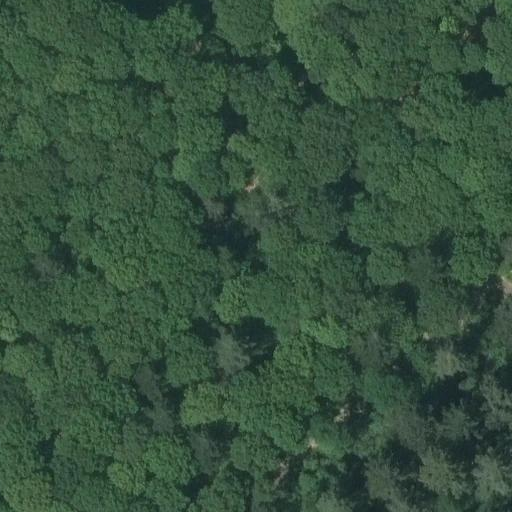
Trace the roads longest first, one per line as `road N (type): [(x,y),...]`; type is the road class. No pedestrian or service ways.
road 1 (track): [(141,0),(509,293)]
road 2 (track): [(509,293),(266,511)]
